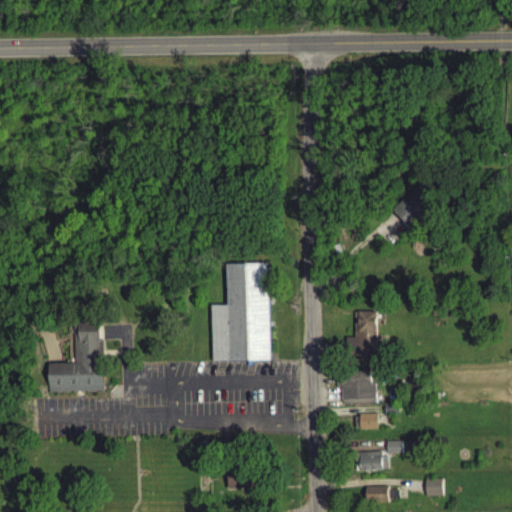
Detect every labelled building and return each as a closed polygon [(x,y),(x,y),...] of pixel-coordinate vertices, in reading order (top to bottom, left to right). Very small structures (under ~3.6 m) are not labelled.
[(400,127),(390,150),(405,155),(403,159),(408,160),(414,163),(417,159),(432,166),(443,143),(400,127)] [(392,215),(417,190),(435,210),(410,233),(402,224),(392,215)] [(209,309),(211,365),(269,363),(265,268),(225,270),(227,308),(209,309)] [(353,316),(353,342),(346,342),(346,368),(376,368),(375,316),(367,316),(353,316)] [(47,368),(48,397),(77,396),(103,395),(102,345),(98,344),(98,337),(97,327),(73,327),(74,343),(74,368),(68,368),(55,368),(47,368)] [(370,388),(374,389),(375,406),(375,408),(340,409),(340,401),(339,389),(335,389),(335,376),(339,376),(369,376),(370,388)] [(382,410),(383,413),(383,419),(398,417),(398,408),(382,410)] [(359,432),(354,432),(354,421),(358,421),(358,418),(377,417),(378,433),(359,434),(359,432)] [(385,445),(401,446),(401,458),(385,457),(385,451),(385,445)] [(409,447),(417,446),(417,456),(409,456),(409,447)] [(358,457),(367,457),(367,462),(387,461),(387,474),(367,475),(359,475),(358,457)] [(247,492),(247,493),(227,493),(227,465),(235,465),(247,465),(247,479),(251,479),(251,489),(251,492),(247,492)] [(424,483),(441,483),(441,500),(424,501),(424,492),(424,483)] [(365,491),(387,490),(387,506),(365,507),(365,491)]
